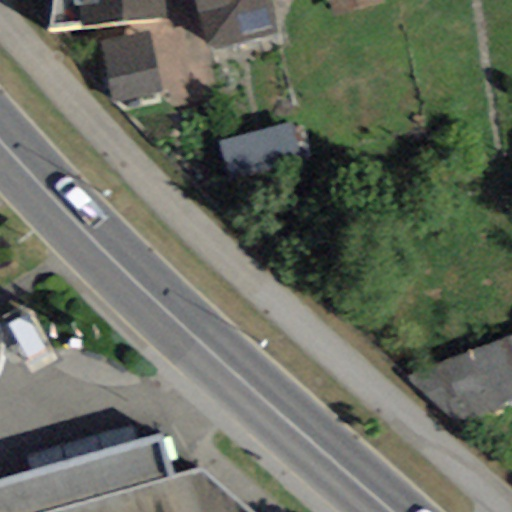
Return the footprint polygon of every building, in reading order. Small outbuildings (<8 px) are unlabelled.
[(52,0),(48,31),(82,28),(167,19),(164,0),(52,0)] [(270,0),(194,0),(210,53),(277,35),(270,0)] [(328,0),(334,20),(382,7),(380,0),(328,0)] [(163,93),(148,32),(97,44),(112,105),(163,93)] [(292,126),(218,142),(228,185),(301,168),(292,126)] [(511,337),(409,378),(456,425),(511,403),(511,337)] [(160,435),(0,479),(0,511),(248,511),(200,469),(170,478),(160,435)]
